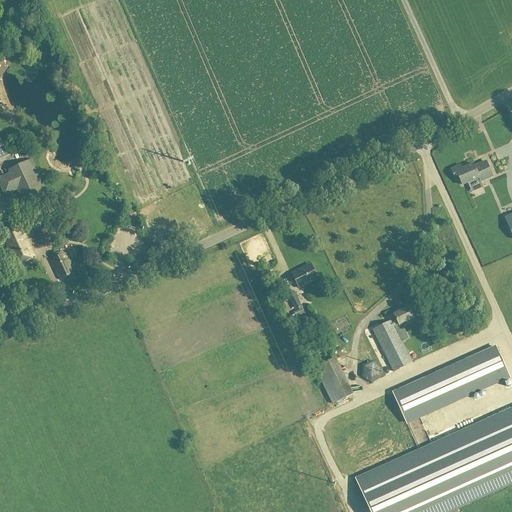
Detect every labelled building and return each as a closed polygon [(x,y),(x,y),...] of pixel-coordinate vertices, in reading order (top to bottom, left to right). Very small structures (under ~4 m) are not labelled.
[(497,185),(500,200),(511,196),(511,145),(496,149),(504,184),(497,185)] [(24,204),(43,195),(31,168),(34,166),(31,160),(8,170),(10,174),(0,178),(0,185),(5,195),(17,190),(24,204)] [(462,185),(479,178),(480,182),(493,177),(487,163),(480,166),(480,167),(475,168),(474,165),(462,170),(461,166),(451,170),(455,180),(459,179),(462,185)] [(47,218),(37,228),(40,237),(54,235),(56,224),(47,218)] [(0,232),(14,263),(15,265),(34,257),(28,243),(29,242),(20,223),(0,232)] [(60,252),(52,256),(50,260),(59,280),(65,282),(72,278),(74,273),(66,255),(60,252)] [(311,265),(292,274),(299,288),(318,279),(311,265)] [(294,291),(287,294),(293,306),(300,303),(294,291)] [(392,322),(392,321),(373,331),(393,372),(412,363),(395,328),(399,325),(400,326),(414,318),(408,307),(394,315),(396,319),(392,322)] [(508,378),(509,377),(496,348),(393,394),(403,416),(461,390),(465,397),(503,380),(504,382),(509,380),(508,378)] [(347,391),(353,389),(336,354),(320,361),(325,371),(326,370),(329,378),(325,380),(334,398),(340,395),(337,389),(344,385),(347,391)] [(377,359),(366,364),(372,377),(382,372),(377,359)] [(437,408),(421,415),(431,438),(453,429),(449,418),(443,421),(437,408)] [(370,511),(448,511),(511,483),(511,410),(356,480),(370,511)]
